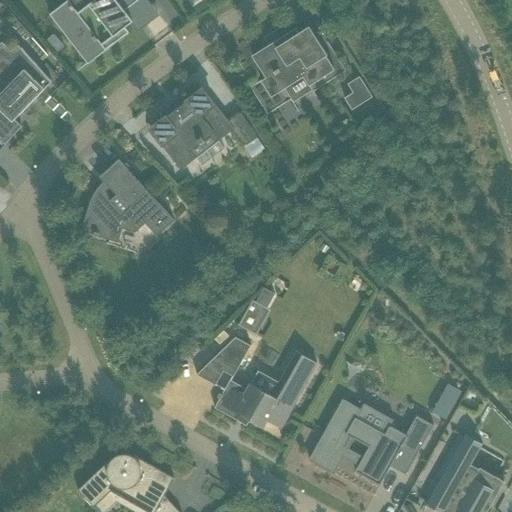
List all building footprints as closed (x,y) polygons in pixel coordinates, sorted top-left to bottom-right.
[(124,27),(133,21),(124,10),(126,9),(136,0),(93,0),(77,13),(67,0),(49,14),(87,64),(128,33),(124,27)] [(260,81),(271,97),(303,77),(309,86),(334,70),(325,56),(327,55),(309,26),(298,33),(295,28),(278,39),(279,40),(252,57),(265,78),(260,81)] [(53,34),(47,40),(57,52),(63,46),(53,34)] [(51,84),(20,49),(11,58),(1,49),(0,49),(0,89),(3,92),(0,95),(0,142),(3,145),(20,127),(11,119),(17,114),(19,116),(37,98),(35,95),(40,90),(42,92),(51,84)] [(352,109),(372,96),(359,76),(347,84),(352,92),(344,97),(352,109)] [(227,122),(201,89),(182,104),(179,99),(165,109),(169,114),(150,129),(180,168),(196,156),(190,149),(198,143),(200,145),(205,141),(203,139),(211,133),(217,140),(231,129),(243,147),(257,138),(240,113),(227,122)] [(93,235),(98,237),(98,236),(114,241),(118,227),(134,232),(135,233),(137,232),(136,231),(145,223),(156,236),(174,220),(118,159),(100,176),(108,186),(98,195),(94,192),(92,196),(91,200),(89,204),(85,218),(86,218),(82,230),(94,233),(93,235)] [(204,230),(195,238),(204,248),(213,240),(204,230)] [(252,299),(238,324),(255,334),(269,309),(252,299)] [(235,337),(196,375),(215,385),(223,371),(233,376),(250,346),(235,337)] [(214,408),(232,418),(235,413),(261,427),(260,428),(262,429),(263,427),(262,427),(266,420),(280,428),(317,363),(295,351),(270,395),(250,384),(247,389),(230,380),(222,394),(219,393),(217,397),(219,398),(214,408)] [(394,420),(364,403),(360,409),(342,399),(308,460),(334,474),(344,457),(358,465),(355,471),(380,485),(390,466),(405,475),(433,425),(416,416),(405,435),(390,427),(394,420)] [(479,470),(480,468),(479,468),(478,469),(470,465),(480,448),(479,447),(464,439),(463,438),(427,501),(429,501),(447,511),(481,511),(493,491),(499,481),(479,470)] [(147,511),(179,511),(164,496),(174,478),(133,455),(132,456),(129,455),(126,454),(123,454),(122,454),(119,455),(116,456),(114,457),(112,458),(111,458),(77,490),(93,507),(110,491),(147,511)]
